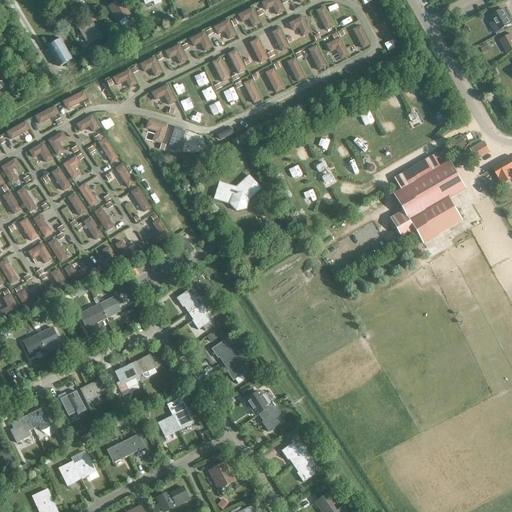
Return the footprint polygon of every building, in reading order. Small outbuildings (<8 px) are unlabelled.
[(118,22),(130,14),(120,0),(114,4),(115,5),(109,8),(118,22)] [(277,0),(267,0),(261,3),(265,11),(272,8),(276,16),(284,12),(277,0)] [(333,27),(323,7),(315,12),(325,31),(333,27)] [(252,8),(237,15),(241,24),(248,20),(252,28),(260,24),(252,8)] [(511,24),(504,11),(492,18),(495,23),(492,25),(497,32),(511,24)] [(302,17),(288,24),(292,31),(298,28),(302,37),(310,34),(302,17)] [(86,41),(98,34),(90,20),(85,23),(85,22),(82,24),(83,26),(78,28),(86,41)] [(228,20),(213,28),(217,36),(224,32),(228,40),(236,36),(228,20)] [(370,46),(360,26),(352,30),(362,50),(370,46)] [(281,53),(289,49),(278,29),(271,33),(281,53)] [(204,32),(188,40),(193,48),(200,44),(204,53),(212,49),(204,32)] [(507,54),(511,51),(511,35),(511,34),(500,41),(507,54)] [(54,43),(47,47),(57,63),(63,59),(65,63),(69,69),(75,66),(71,59),(58,38),(53,42),(54,43)] [(339,38),(325,45),(329,53),(335,50),(341,61),(348,57),(339,38)] [(259,64),(268,60),(257,39),(249,43),(259,64)] [(179,45),(164,52),(168,60),(175,57),(179,65),(187,61),(179,45)] [(316,46),(307,50),(318,72),(326,68),(316,46)] [(154,58),(139,65),(143,73),(150,69),(154,78),(162,74),(154,58)] [(305,79),(294,59),(286,62),(297,83),(305,79)] [(264,73),(275,94),(283,90),(273,69),(264,73)] [(130,70),(112,79),(116,87),(125,82),(129,89),(137,85),(130,70)] [(168,85),(151,93),(154,101),(164,97),(168,106),(176,102),(168,85)] [(83,92),(62,102),(66,110),(87,100),(83,92)] [(54,107),(34,117),(38,125),(58,115),(54,107)] [(417,118),(414,114),(413,113),(409,116),(408,117),(411,122),(412,122),(416,120),(417,118)] [(91,116),(76,125),(80,132),(88,127),(92,133),(100,129),(91,116)] [(30,130),(25,122),(6,133),(10,141),(30,130)] [(159,125),(153,123),(148,138),(155,140),(159,125)] [(169,128),(163,147),(175,150),(181,132),(169,128)] [(47,141),(57,157),(64,153),(59,144),(66,140),(61,132),(47,141)] [(105,138),(97,143),(110,163),(118,159),(105,138)] [(485,142),(471,150),(477,160),(491,152),(485,142)] [(45,164),(52,160),(43,143),(28,152),(33,159),(40,155),(45,164)] [(62,165),(72,181),(79,176),(74,168),(80,164),(75,156),(62,165)] [(511,157),(493,168),(501,182),(511,176),(511,170),(511,168),(511,167),(511,157)] [(14,160),(1,168),(11,185),(18,181),(12,171),(18,167),(14,160)] [(466,189),(450,161),(392,194),(402,212),(390,219),(402,240),(414,232),(409,222),(466,189)] [(323,163),(316,167),(316,168),(318,173),(320,173),(326,169),(327,168),(324,163),(323,163)] [(122,164),(114,169),(127,189),(135,184),(122,164)] [(51,173),(63,192),(71,187),(59,169),(51,173)] [(329,174),(322,177),(322,179),(324,183),(326,184),(332,180),(333,179),(330,174),(329,174)] [(248,200),(260,189),(248,176),(236,187),(219,183),(214,200),(230,204),(236,211),(245,209),(248,200)] [(90,208),(97,203),(85,184),(77,189),(90,208)] [(15,193),(29,214),(36,209),(23,188),(15,193)] [(143,214),(151,209),(138,188),(131,193),(143,214)] [(10,192),(2,197),(14,216),(21,211),(10,192)] [(74,194),(67,198),(79,217),(87,212),(74,194)] [(106,232),(113,227),(101,208),(93,213),(106,232)] [(33,220),(44,239),(52,234),(40,215),(33,220)] [(95,241),(103,236),(90,218),(83,223),(95,241)] [(38,237),(26,219),(19,223),(31,242),(38,237)] [(147,239),(152,247),(170,236),(159,219),(152,224),(158,233),(147,239)] [(60,265),(68,260),(55,239),(47,244),(60,265)] [(185,239),(179,242),(189,255),(194,251),(185,239)] [(122,241),(114,245),(124,261),(138,252),(134,245),(127,249),(122,241)] [(44,265),(52,260),(42,244),(27,253),(32,260),(39,256),(44,265)] [(118,263),(109,247),(102,251),(107,259),(100,263),(104,271),(118,263)] [(0,268),(10,285),(17,281),(5,260),(0,263),(0,268)] [(71,265),(63,269),(74,286),(89,276),(84,269),(76,273),(71,265)] [(47,289),(52,297),(68,287),(58,269),(50,274),(56,284),(47,289)] [(23,290),(16,294),(24,309),(41,299),(36,292),(27,297),(23,290)] [(189,313),(204,303),(199,297),(195,300),(188,291),(176,299),(182,308),(184,307),(189,313)] [(0,311),(0,319),(1,321),(19,311),(10,294),(2,299),(7,308),(0,311)] [(113,297),(99,305),(106,319),(121,312),(120,311),(127,307),(123,298),(116,302),(113,297)] [(204,303),(189,313),(194,320),(192,322),(198,331),(210,322),(204,313),(208,310),(204,303)] [(86,329),(92,326),(106,319),(99,305),(79,315),(86,329)] [(52,328),(38,335),(45,349),(59,342),(52,328)] [(45,349),(38,335),(23,342),(30,357),(45,349)] [(224,364),(239,354),(234,348),(230,351),(223,341),(211,350),(218,359),(220,358),(224,364)] [(239,354),(224,364),(229,371),(227,373),(233,382),(245,373),(239,363),(243,360),(239,354)] [(150,355),(148,356),(131,365),(137,377),(160,366),(155,357),(152,359),(150,355)] [(131,365),(115,373),(119,382),(116,384),(121,393),(127,390),(127,388),(136,383),(134,378),(137,377),(131,365)] [(101,380),(80,390),(86,403),(107,393),(101,380)] [(65,393),(58,397),(65,412),(65,411),(68,417),(76,413),(77,415),(85,411),(76,392),(66,396),(65,393)] [(274,405),(270,400),(273,398),(269,392),(262,397),(259,392),(246,401),(253,410),(255,408),(259,415),(274,405)] [(274,405),(259,415),(264,422),(262,423),(269,432),(281,424),(274,414),(278,411),(274,405)] [(43,408),(27,416),(33,429),(49,421),(43,408)] [(172,417),(179,431),(194,423),(187,409),(172,417)] [(33,429),(27,416),(11,424),(14,430),(11,431),(17,443),(31,437),(29,432),(33,429)] [(179,431),(172,417),(158,424),(165,438),(179,431)] [(290,439),(298,434),(295,429),(287,434),(290,439)] [(123,443),(129,456),(145,448),(139,435),(123,443)] [(113,464),(129,456),(123,443),(107,451),(113,464)] [(295,466),(309,456),(305,450),(300,453),(294,443),(282,452),(288,461),(290,460),(295,466)] [(309,456),(295,466),(299,473),(297,474),(304,483),(316,475),(309,465),(313,463),(309,456)] [(73,462),(81,480),(96,473),(88,458),(74,465),(73,462)] [(58,469),(65,484),(67,487),(75,483),(73,481),(75,480),(76,482),(81,480),(73,462),(58,469)] [(216,491),(234,482),(225,464),(207,473),(216,491)] [(185,502),(190,500),(184,488),(168,496),(166,493),(158,498),(165,511),(174,508),(172,504),(183,499),(185,502)] [(332,500),(328,494),(324,489),(314,496),(318,501),(316,502),(322,511),(324,510),(325,511),(335,511),(344,507),(337,497),(332,500)] [(40,511),(57,511),(48,490),(33,497),(38,510),(40,510),(40,511)]
